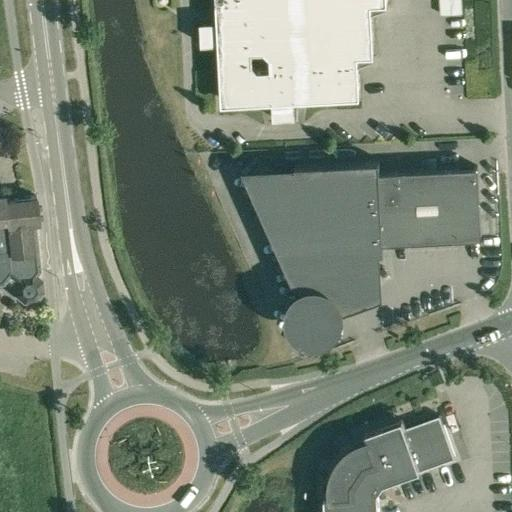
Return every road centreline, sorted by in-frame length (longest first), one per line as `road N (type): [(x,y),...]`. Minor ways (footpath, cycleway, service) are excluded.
road 1 (unclassified): [(208,438),(511,328)]
road 2 (unknown): [(188,0),(194,100),(207,116),(281,124),(407,114)]
road 3 (secondary): [(65,162),(76,309),(109,408)]
road 4 (secondary): [(142,396),(81,243),(65,162)]
road 5 (secondary): [(109,408),(84,457),(94,493),(113,511)]
